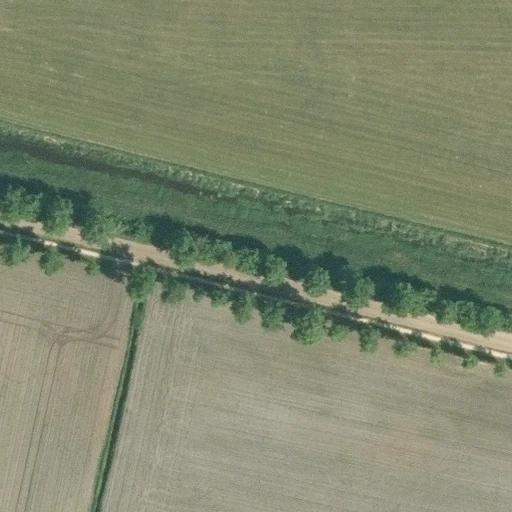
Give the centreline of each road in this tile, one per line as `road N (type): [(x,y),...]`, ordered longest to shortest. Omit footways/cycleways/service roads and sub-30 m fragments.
road 1 (track): [(0,116),(511,250)]
road 2 (track): [(511,344),(0,218)]
road 3 (track): [(0,175),(511,301)]
